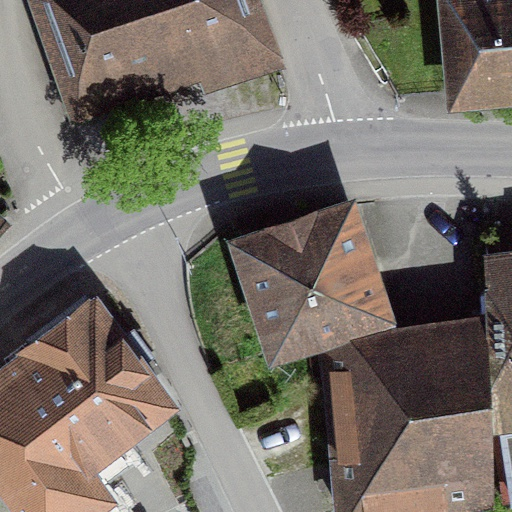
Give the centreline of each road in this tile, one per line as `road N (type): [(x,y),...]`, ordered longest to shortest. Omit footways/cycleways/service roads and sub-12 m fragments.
road 1 (residential): [(98,229),(250,511)]
road 2 (tertiary): [(342,150),(205,175),(98,229)]
road 3 (unclassified): [(4,0),(2,13),(57,157),(98,229)]
road 4 (tertiary): [(511,149),(342,150)]
road 5 (unclassified): [(342,150),(290,0)]
road 6 (tertiary): [(98,229),(0,300)]
